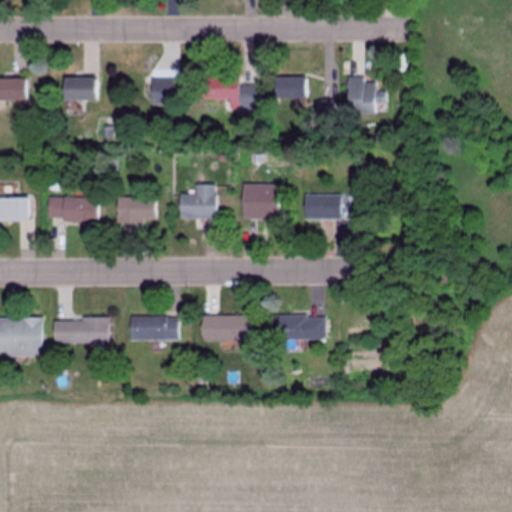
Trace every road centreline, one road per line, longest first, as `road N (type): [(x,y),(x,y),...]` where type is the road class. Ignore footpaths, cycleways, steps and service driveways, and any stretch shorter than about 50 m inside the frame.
road 1 (residential): [(0,29),(393,27)]
road 2 (residential): [(339,270),(0,272)]
